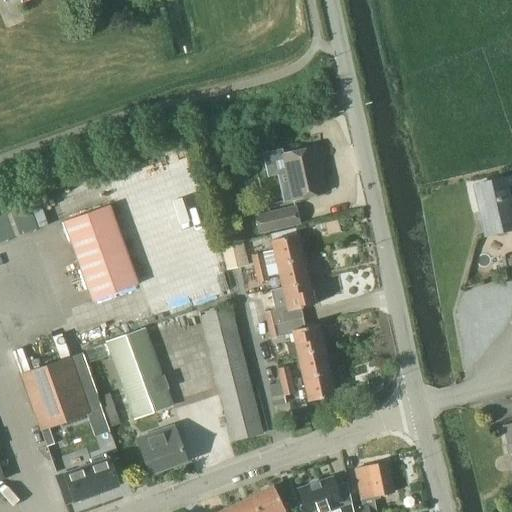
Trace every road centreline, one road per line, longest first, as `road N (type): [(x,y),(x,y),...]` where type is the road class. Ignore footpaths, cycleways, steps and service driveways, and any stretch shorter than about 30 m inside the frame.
road 1 (residential): [(422,410),(331,0)]
road 2 (residential): [(145,511),(422,410)]
